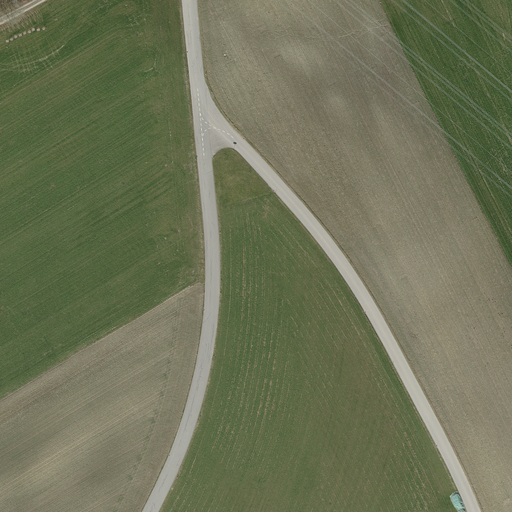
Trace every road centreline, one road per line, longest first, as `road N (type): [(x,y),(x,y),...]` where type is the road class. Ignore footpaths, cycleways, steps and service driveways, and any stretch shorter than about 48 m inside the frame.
road 1 (tertiary): [(474,511),(348,272),(233,137),(201,113)]
road 2 (tertiary): [(201,113),(213,262),(207,337),(182,441),(150,511)]
